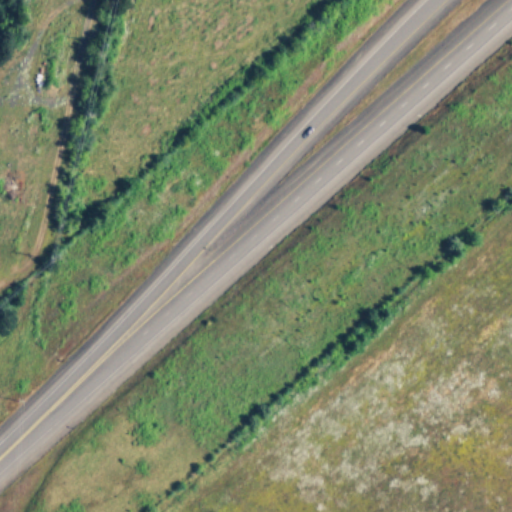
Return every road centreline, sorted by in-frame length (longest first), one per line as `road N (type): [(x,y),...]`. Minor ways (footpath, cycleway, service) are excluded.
road 1 (trunk): [(435,0),(0,448)]
road 2 (trunk): [(139,339),(511,8)]
road 3 (trunk): [(0,465),(139,339)]
